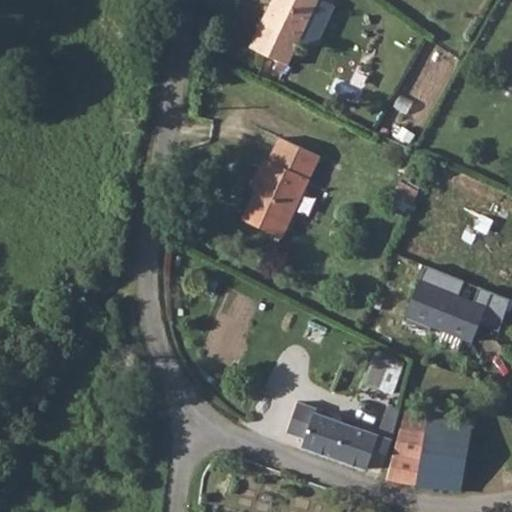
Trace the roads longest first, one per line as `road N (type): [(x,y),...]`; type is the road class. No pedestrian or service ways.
road 1 (unclassified): [(511,501),(440,510),(277,453),(196,412)]
road 2 (unclassified): [(166,122),(142,291),(156,339),(196,412)]
road 3 (residential): [(166,122),(257,128),(342,160)]
road 4 (unclassified): [(185,0),(166,122)]
